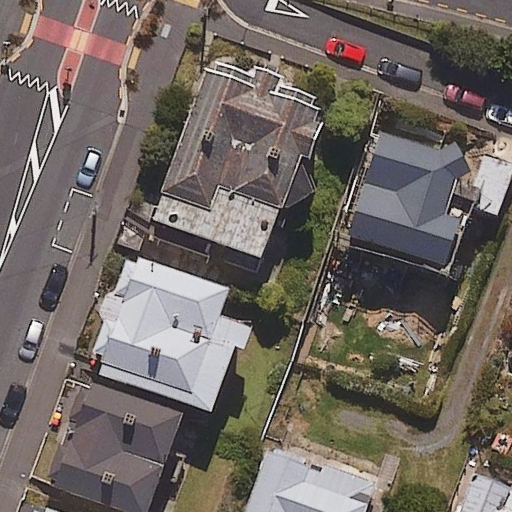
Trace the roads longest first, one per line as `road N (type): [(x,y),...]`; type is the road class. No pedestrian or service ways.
road 1 (tertiary): [(96,0),(0,285)]
road 2 (residential): [(511,96),(239,0)]
